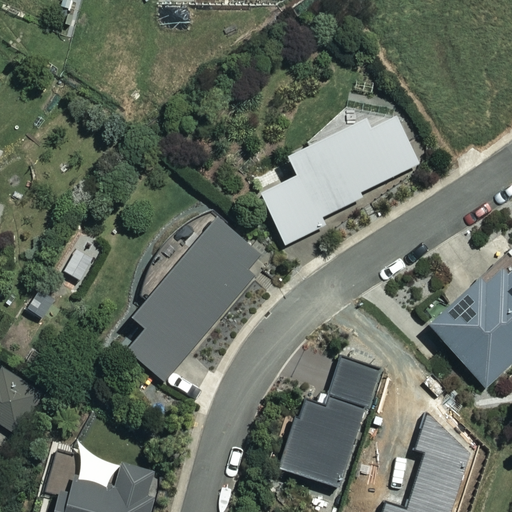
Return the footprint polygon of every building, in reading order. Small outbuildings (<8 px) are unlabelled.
[(413,166),(384,111),(284,163),(293,180),(257,199),(282,248),(323,226),(319,219),(357,199),(355,197),(413,166)] [(124,354),(161,384),(251,275),(245,271),(256,258),(211,222),(128,323),(141,333),(124,354)] [(511,361),(511,271),(507,275),(502,270),(478,293),(472,286),(423,332),(480,392),(511,361)] [(321,394),(362,407),(365,409),(377,372),(333,357),(321,394)] [(0,374),(0,425),(16,435),(41,393),(3,370),(0,374)] [(321,394),(318,404),(300,398),(276,472),(335,491),(362,407),(321,394)] [(150,511),(154,497),(147,495),(152,474),(116,463),(109,487),(71,476),(66,496),(53,493),(47,511),(150,511)]
